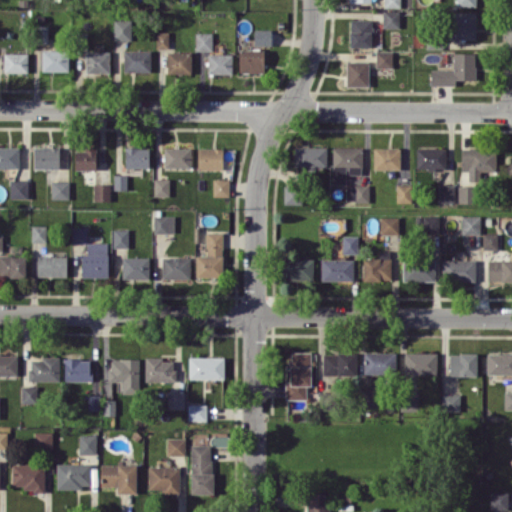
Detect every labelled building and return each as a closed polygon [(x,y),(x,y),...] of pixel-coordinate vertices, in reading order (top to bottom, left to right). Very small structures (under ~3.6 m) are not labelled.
[(399,27),(399,10),(383,10),(382,27),(399,27)] [(475,39),(476,12),(455,11),(454,38),(475,39)] [(371,46),(371,19),(350,19),(350,47),(371,46)] [(131,20),(113,20),(114,40),(131,40),(131,20)] [(273,29),(254,29),(253,45),(272,45),(273,29)] [(168,48),(169,31),(156,31),(156,47),(168,48)] [(212,50),(212,32),(195,32),(195,50),(212,50)] [(42,49),(42,70),(68,71),(68,50),(42,49)] [(151,50),(124,50),(123,71),(150,71),(151,50)] [(238,72),(264,72),(264,50),(238,50),(238,72)] [(85,73),(109,73),(110,51),(86,51),(85,73)] [(191,51),(167,52),(167,73),(191,72),(191,51)] [(392,51),(376,51),(375,67),(392,67),(392,51)] [(27,71),(27,52),(4,52),(4,71),(27,71)] [(475,79),(474,52),(453,53),(453,69),(430,69),(430,84),(455,84),(455,79),(475,79)] [(232,54),(208,53),(208,73),(232,73),(232,54)] [(368,85),(368,61),(346,61),(346,85),(368,85)] [(19,147),(0,146),(0,167),(18,168),(19,147)] [(33,168),(59,168),(59,147),(34,146),(33,168)] [(327,146),(294,146),(294,166),(326,167),(327,146)] [(332,183),(346,183),(346,174),(361,174),(361,147),(332,146),(332,183)] [(125,167),(149,167),(149,147),(125,147),(125,167)] [(164,148),(164,167),(191,166),(190,147),(164,148)] [(222,169),(223,148),(197,147),(197,169),(222,169)] [(400,168),(399,147),(373,147),(373,169),(400,168)] [(445,147),(416,148),(417,169),(445,168),(445,147)] [(461,177),(480,177),(480,171),(496,170),(496,147),(460,148),(461,177)] [(74,169),(95,169),(96,149),(75,148),(74,169)] [(113,190),(127,190),(127,174),(114,174),(113,190)] [(169,196),(169,178),(154,178),(153,196),(169,196)] [(229,179),(213,178),(213,195),(229,196),(229,179)] [(10,198),(28,198),(28,180),(10,179),(10,198)] [(69,199),(69,181),(51,180),(51,198),(69,199)] [(110,183),(94,183),(93,200),(110,201),(110,183)] [(411,184),(396,184),(396,202),(411,202),(411,184)] [(454,184),(436,184),(437,203),(455,202),(454,184)] [(283,203),(302,204),(303,185),(284,185),(283,203)] [(368,185),(345,185),(345,202),(369,201),(368,185)] [(458,203),(476,203),(476,185),(457,185),(458,203)] [(153,232),(174,232),(174,215),(153,215),(153,232)] [(380,216),(381,234),(398,233),(398,215),(380,216)] [(439,215),(422,215),(422,233),(439,233),(439,215)] [(480,234),(480,215),(461,215),(461,234),(480,234)] [(45,225),(31,225),(31,242),(45,241),(45,225)] [(87,226),(72,226),(72,243),(87,243),(87,226)] [(128,247),(128,229),(112,229),(113,247),(128,247)] [(196,277),(223,276),(222,231),(205,232),(206,254),(195,255),(196,277)] [(482,249),(497,249),(497,233),(482,233),(482,249)] [(342,253),(357,254),(358,235),(342,235),(342,253)] [(81,253),(82,277),(108,276),(107,242),(87,242),(87,253),(81,253)] [(390,280),(391,250),(379,250),(378,258),(363,257),(362,280),(390,280)] [(0,276),(25,277),(26,256),(0,254),(0,276)] [(67,276),(67,255),(38,255),(38,276),(67,276)] [(149,256),(122,257),(122,279),(149,278),(149,256)] [(161,278),(190,279),(191,257),(162,256),(161,278)] [(313,259),(281,258),(281,279),(313,280),(313,259)] [(353,258),(320,259),(321,281),(354,280),(353,258)] [(403,259),(402,280),(434,281),(435,260),(403,259)] [(475,260),(441,259),(441,280),(474,280),(475,260)] [(511,259),(488,259),(487,281),(511,281),(511,259)] [(310,352),(290,352),(290,381),(285,381),(285,399),(306,399),(306,386),(310,386),(310,352)] [(323,352),(323,373),(356,374),(357,353),(323,352)] [(364,374),(395,373),(395,352),(363,352),(364,374)] [(436,352),(404,352),(404,374),(436,374),(436,352)] [(511,352),(486,353),(486,374),(511,374),(511,352)] [(17,354),(0,353),(0,374),(17,375),(17,354)] [(476,353),(449,353),(449,375),(476,376),(476,353)] [(59,356),(41,356),(41,360),(29,359),(29,380),(59,381),(59,356)] [(174,360),(163,360),(163,356),(144,357),(145,381),(175,381),(174,360)] [(224,378),(224,356),(189,357),(189,378),(224,378)] [(64,380),(91,380),(91,358),(64,358),(64,380)] [(139,358),(109,359),(109,380),(122,380),(122,393),(139,393),(139,358)] [(21,402),(40,402),(40,386),(22,385),(21,402)] [(360,407),(376,408),(377,389),(361,388),(360,407)] [(184,391),(167,392),(167,409),(184,408),(184,391)] [(401,409),(418,410),(418,391),(401,391),(401,409)] [(460,410),(460,393),(441,393),(441,411),(460,410)] [(87,409),(100,410),(100,395),(88,394),(87,409)] [(104,414),(115,414),(116,399),(104,399),(104,414)] [(206,404),(188,404),(188,420),(206,420),(206,404)] [(52,432),(34,432),(34,449),(52,449),(52,432)] [(96,454),(96,434),(79,434),(78,453),(96,454)] [(184,455),(185,438),(166,437),(166,455),(184,455)] [(191,494),(212,493),(212,444),(190,444),(191,494)] [(57,487),(90,487),(90,463),(56,463),(57,487)] [(100,464),(101,486),(117,486),(117,493),(136,492),(135,463),(100,464)] [(44,491),(44,464),(12,464),(12,485),(24,485),(24,491),(44,491)] [(179,491),(179,466),(148,466),(148,491),(179,491)] [(325,492),(306,492),(306,511),(329,511),(329,507),(325,507),(325,492)] [(507,492),(489,492),(490,509),(507,509),(507,492)]
